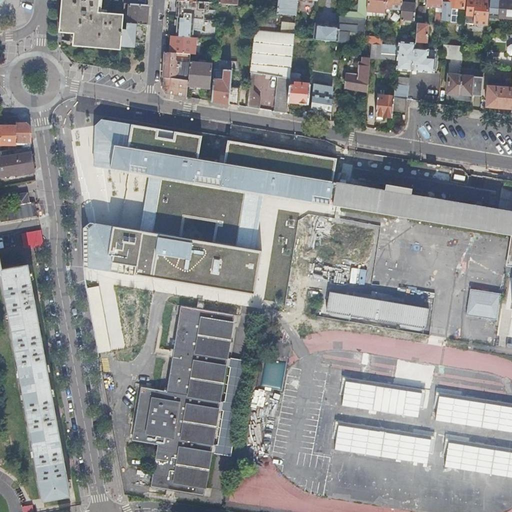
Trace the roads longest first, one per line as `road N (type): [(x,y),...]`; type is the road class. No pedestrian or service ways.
road 1 (residential): [(39,100),(59,220),(55,265),(104,511)]
road 2 (tertiary): [(149,102),(511,163)]
